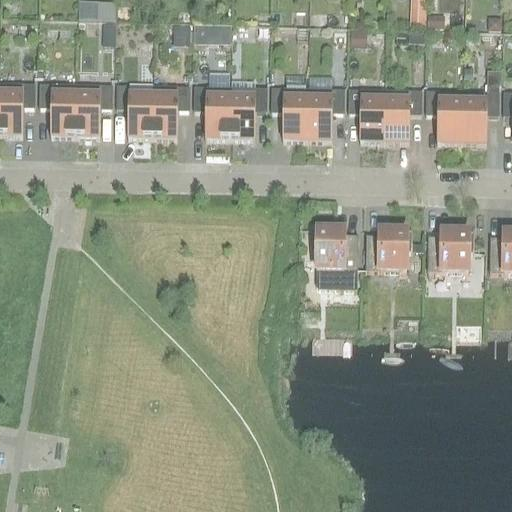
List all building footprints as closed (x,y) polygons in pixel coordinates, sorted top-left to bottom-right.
[(411,0),(411,15),(425,15),(425,0),(411,0)] [(101,23),(119,23),(118,5),(101,5),(101,23)] [(428,20),(427,33),(444,33),(444,21),(428,20)] [(489,26),(488,35),(500,35),(501,22),(493,22),(489,26)] [(173,32),(173,44),(190,44),(190,33),(173,32)] [(350,36),(350,53),(361,53),(361,36),(350,36)] [(486,107),(462,106),(461,149),(486,149),(486,121),(498,121),(499,91),(501,91),(502,75),(486,75),(486,107)] [(35,89),(0,88),(0,140),(22,141),(22,113),(35,113),(35,89)] [(50,142),(75,142),(76,90),(39,89),(38,113),(50,114),(50,142)] [(112,115),(112,90),(76,90),(75,142),(99,143),(100,114),(112,115)] [(153,101),(152,101),(128,100),(129,91),(116,91),(116,115),(128,115),(127,143),(152,144),(153,101)] [(152,101),(153,101),(152,144),(177,144),(177,116),(189,116),(189,92),(152,91),(152,101)] [(205,116),(205,144),(229,145),(230,102),(231,102),(231,93),(193,92),(193,116),(205,116)] [(254,93),(254,102),(231,102),(230,102),(229,145),(254,145),(254,117),(266,117),(267,93),(254,93)] [(270,117),(282,118),(282,146),(307,146),(307,103),(308,103),(308,94),(271,93),(270,117)] [(307,103),(307,146),(331,147),(332,118),(344,119),(344,94),(308,94),(308,103),(307,103)] [(348,95),(348,119),(360,119),(359,147),(384,148),(384,105),(385,105),(385,95),(348,95)] [(384,105),(384,148),(408,148),(409,120),(421,120),(421,96),(385,95),(385,105),(384,105)] [(425,120),(437,120),(436,148),(461,149),(462,106),(437,106),(438,96),(425,96),(425,120)] [(511,97),(503,97),(502,121),(511,121),(511,97)] [(315,292),(319,295),(356,295),(357,240),(356,240),(344,240),(344,235),(311,235),(311,256),(312,256),(312,255),(316,255),(315,292)] [(379,236),(379,241),(367,240),(365,240),(365,276),(406,277),(406,257),(411,258),(412,236),(379,236)] [(441,237),(441,242),(429,242),(429,241),(427,241),(427,277),(468,278),(468,259),(473,259),(474,237),(441,237)] [(511,237),(503,238),(503,243),(491,243),(491,242),(489,242),(489,278),(511,278),(511,237)]
